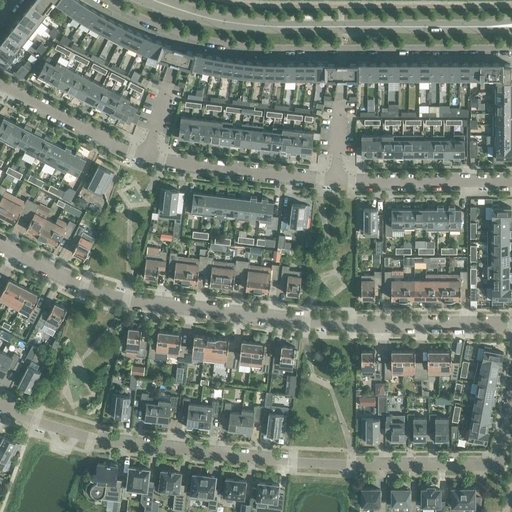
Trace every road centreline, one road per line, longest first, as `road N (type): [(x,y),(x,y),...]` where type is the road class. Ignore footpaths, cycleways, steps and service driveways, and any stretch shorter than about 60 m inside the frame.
road 1 (residential): [(0,404),(95,439),(291,463),(498,466),(511,395)]
road 2 (residential): [(0,244),(81,284),(139,301),(357,323),(511,323)]
road 3 (residential): [(104,0),(152,24),(235,48),(511,50)]
road 4 (secondary): [(482,28),(268,28),(149,0)]
road 5 (residential): [(146,155),(336,179)]
road 6 (residential): [(336,179),(511,181)]
road 7 (residential): [(0,86),(146,155)]
